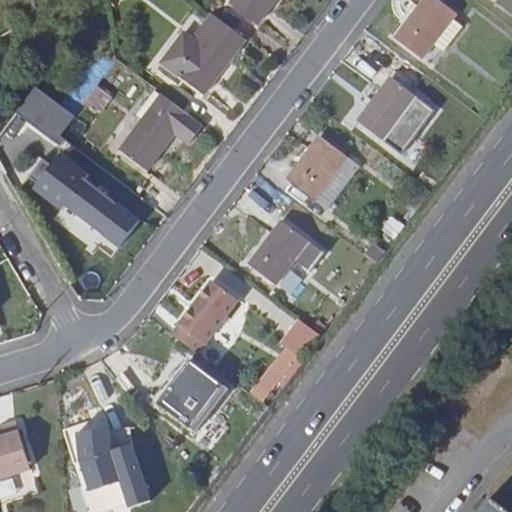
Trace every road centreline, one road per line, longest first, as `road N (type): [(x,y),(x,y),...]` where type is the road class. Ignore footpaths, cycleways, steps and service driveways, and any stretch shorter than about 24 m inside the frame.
road 1 (trunk): [(511,136),(228,511)]
road 2 (residential): [(359,0),(119,315),(78,346)]
road 3 (trunk): [(282,511),(511,208)]
road 4 (residential): [(0,205),(78,346)]
road 5 (residential): [(427,511),(500,417),(511,425)]
